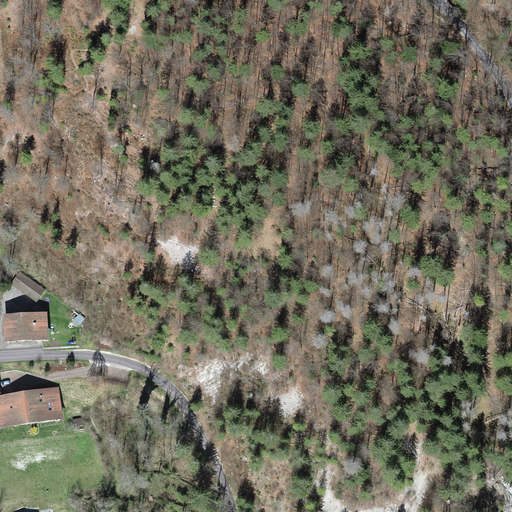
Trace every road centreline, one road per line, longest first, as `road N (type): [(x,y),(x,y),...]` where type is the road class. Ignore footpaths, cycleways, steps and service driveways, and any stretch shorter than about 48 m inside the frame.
road 1 (unclassified): [(233,511),(190,416),(150,372),(90,355),(0,358)]
road 2 (unclassified): [(435,0),(511,98)]
